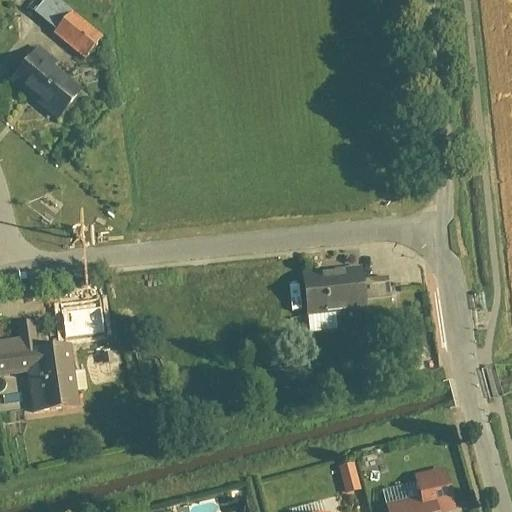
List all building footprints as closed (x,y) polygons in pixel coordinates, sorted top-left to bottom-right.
[(39,39),(69,64),(113,10),(100,0),(37,0),(25,16),(44,32),(39,39)] [(29,42),(0,78),(0,81),(55,126),(86,87),(29,42)] [(355,270),(291,275),(295,321),(359,316),(355,270)] [(0,378),(17,377),(20,413),(86,408),(81,344),(38,347),(36,323),(0,326),(0,378)] [(417,352),(391,354),(393,377),(419,375),(417,352)] [(345,496),(359,492),(352,465),(338,469),(345,496)] [(389,511),(433,511),(431,502),(390,511),(389,511)]
